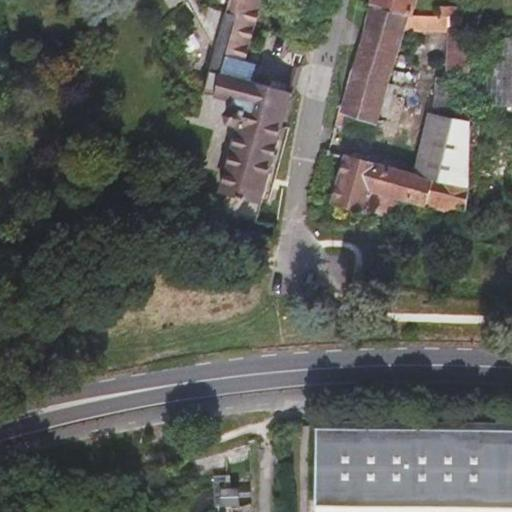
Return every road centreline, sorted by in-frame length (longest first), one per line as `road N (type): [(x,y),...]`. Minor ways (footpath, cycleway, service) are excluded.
road 1 (secondary): [(511,368),(333,367),(219,379),(0,422)]
road 2 (residential): [(337,0),(292,251)]
